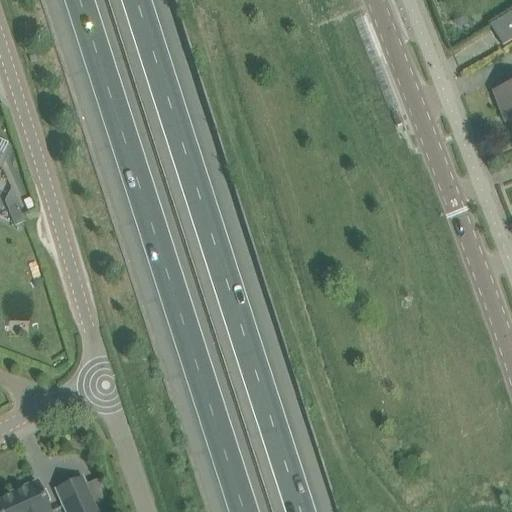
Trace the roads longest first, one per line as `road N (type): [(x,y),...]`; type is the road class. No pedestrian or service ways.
road 1 (motorway): [(305,511),(140,0)]
road 2 (motorway): [(80,0),(243,511)]
road 3 (unclassified): [(106,387),(0,47)]
road 4 (tertiary): [(457,212),(375,0)]
road 5 (tertiary): [(457,212),(511,366)]
road 6 (unclassified): [(146,511),(106,387)]
